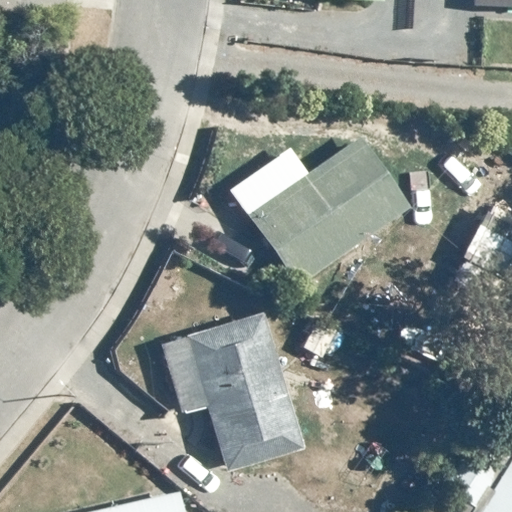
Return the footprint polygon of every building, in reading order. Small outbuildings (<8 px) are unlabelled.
[(511,0),(464,0),(464,6),(511,8),(511,0)] [(399,209),(350,137),(298,172),(282,148),(221,190),(286,286),(399,209)] [(253,309),(154,342),(178,416),(200,408),(222,476),(300,450),(253,309)] [(511,511),(511,463),(473,441),(437,505),(449,511),(511,511)] [(171,511),(167,494),(82,511),(171,511)]
